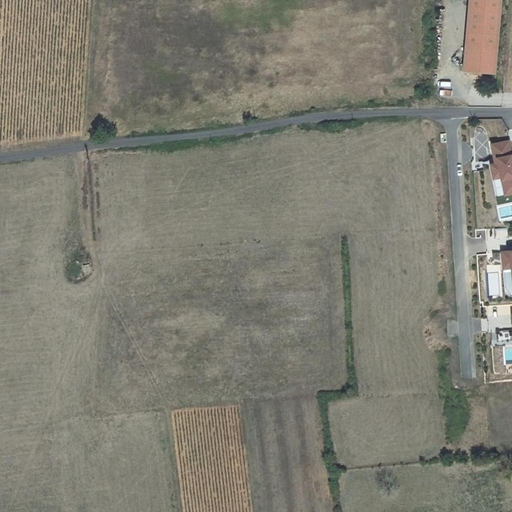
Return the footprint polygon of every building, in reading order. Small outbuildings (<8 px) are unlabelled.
[(470,0),(464,71),(495,74),(501,0),(470,0)] [(494,178),(496,188),(505,186),(506,194),(511,193),(507,176),(504,158),(500,143),(484,146),(487,160),(480,162),(481,166),(483,165),(486,179),(494,178)] [(494,178),(486,179),(490,197),(506,194),(505,186),(496,188),(494,178)] [(509,285),(511,284),(511,252),(497,254),(498,270),(507,269),(509,285)] [(507,269),(498,270),(500,286),(507,297),(511,296),(511,284),(509,285),(507,269)] [(497,502),(508,501),(505,479),(496,480),(497,502)]
